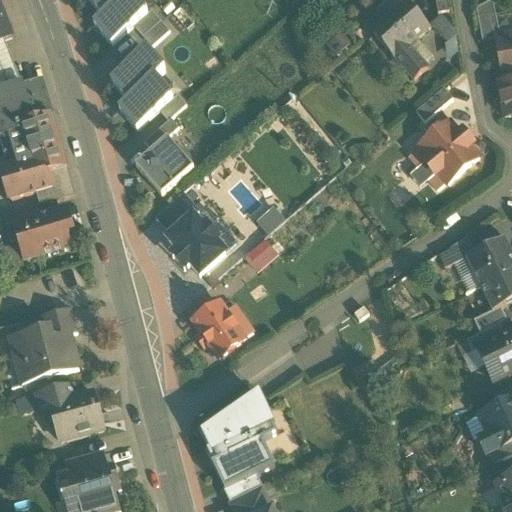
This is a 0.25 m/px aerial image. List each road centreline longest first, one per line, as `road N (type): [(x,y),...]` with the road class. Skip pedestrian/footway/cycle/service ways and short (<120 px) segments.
road 1 (tertiary): [(164,435),(72,81),(40,0)]
road 2 (residential): [(511,191),(164,435)]
road 3 (residential): [(511,156),(485,117),(466,0)]
